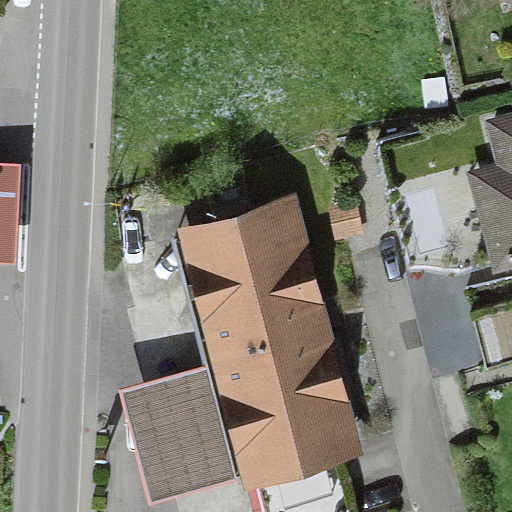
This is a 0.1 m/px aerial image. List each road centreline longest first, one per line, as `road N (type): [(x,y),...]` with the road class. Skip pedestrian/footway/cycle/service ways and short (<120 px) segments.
road 1 (secondary): [(48,511),(71,0)]
road 2 (residential): [(379,276),(440,511)]
